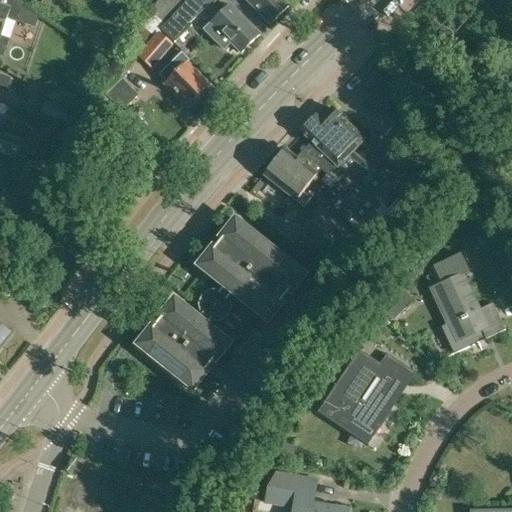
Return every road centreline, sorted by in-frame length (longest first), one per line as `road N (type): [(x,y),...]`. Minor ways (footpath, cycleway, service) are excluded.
road 1 (secondary): [(36,388),(95,307),(376,0)]
road 2 (residential): [(403,511),(455,412),(511,374)]
road 3 (residential): [(33,511),(66,422),(36,388)]
